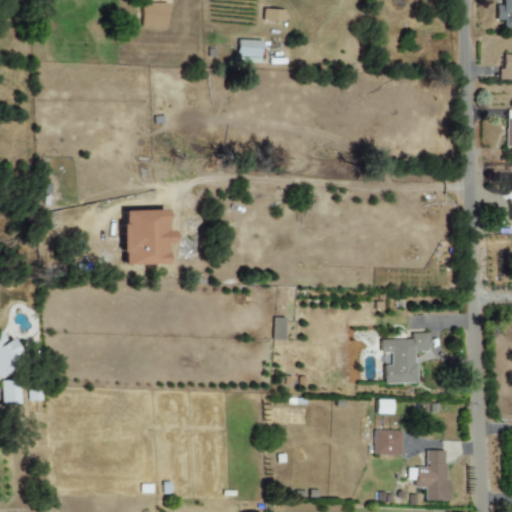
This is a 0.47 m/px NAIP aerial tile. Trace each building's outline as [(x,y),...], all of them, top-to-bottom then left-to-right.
[(502,29),(511,28),(511,0),(500,0),(501,5),(495,5),(494,20),(503,21),(502,29)] [(165,27),(165,3),(139,3),(139,27),(165,27)] [(282,10),(261,9),(261,21),(281,22),(282,10)] [(259,41),(235,40),(234,62),(258,63),(259,41)] [(511,55),(500,55),(499,80),(511,80),(511,55)] [(119,266),(163,264),(162,243),(168,243),(168,231),(162,231),(161,210),(118,211),(119,266)] [(281,341),(282,319),(271,318),(270,340),(281,341)] [(0,378),(10,375),(4,359),(16,354),(10,338),(3,340),(0,333),(0,378)] [(381,384),(414,384),(414,352),(425,352),(425,333),(409,333),(409,340),(377,340),(378,354),(388,353),(388,366),(381,366),(381,384)] [(0,403),(17,404),(18,387),(9,387),(9,381),(0,381),(0,403)] [(389,414),(389,400),(373,400),(373,414),(389,414)] [(304,425),(304,408),(263,408),(263,425),(304,425)] [(371,456),(399,456),(399,431),(371,431),(371,456)] [(445,451),(423,451),(423,468),(412,468),(412,488),(422,488),(421,501),(443,502),(445,451)]
